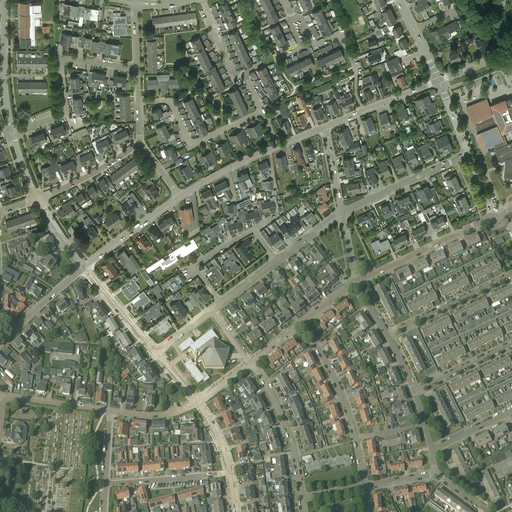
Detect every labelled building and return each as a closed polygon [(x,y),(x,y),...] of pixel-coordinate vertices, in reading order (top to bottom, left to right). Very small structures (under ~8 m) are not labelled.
[(383,4),(385,3),(383,0),(376,0),(375,1),(378,6),(377,7),(379,10),(385,7),(383,4)] [(430,8),(427,2),(430,1),(429,0),(419,0),(418,1),(419,4),(415,6),(419,13),(430,8)] [(220,11),(229,7),(226,1),(218,5),(220,11)] [(312,7),(309,1),(300,5),(303,11),(312,7)] [(19,37),(20,37),(20,43),(31,43),(31,42),(34,42),(34,39),(33,39),(33,25),(39,25),(39,14),(41,14),(41,11),(41,3),(32,3),(32,5),(30,5),(30,2),(19,2),(19,7),(20,14),(19,14),(19,25),(20,25),(20,32),(19,32),(19,37)] [(271,2),(262,6),(265,11),(273,8),(271,2)] [(59,13),(70,15),(71,4),(61,3),(59,13)] [(80,16),(81,6),(71,4),(70,15),(80,16)] [(80,16),(90,18),(92,8),(81,6),(80,16)] [(231,13),(229,7),(220,11),(223,16),(231,13)] [(100,20),(102,9),(92,8),(90,18),(100,20)] [(276,13),(273,8),(265,11),(268,17),(276,13)] [(312,12),(314,19),(323,15),(320,9),(312,12)] [(381,21),(393,15),(390,9),(383,12),(385,16),(380,18),(381,21)] [(478,17),(471,9),(467,12),(474,21),(478,17)] [(113,24),(120,24),(126,24),(125,16),(120,16),(120,12),(113,13),(113,24)] [(189,23),(197,22),(196,12),(188,13),(189,23)] [(189,23),(188,13),(181,14),(182,24),(189,23)] [(234,18),(231,13),(223,16),(226,22),(234,18)] [(279,19),(276,13),(268,17),(270,23),(279,19)] [(182,24),(181,14),(174,15),(175,25),(182,24)] [(175,25),(174,15),(166,16),(167,25),(175,25)] [(317,24),(325,20),(323,15),(314,19),(317,24)] [(389,25),(396,21),(393,15),(381,21),(382,23),(387,21),(389,25)] [(167,25),(166,16),(159,17),(160,26),(167,25)] [(160,26),(159,17),(151,18),(153,27),(160,26)] [(237,24),(234,18),(226,22),(228,28),(237,24)] [(317,24),(320,30),(328,26),(325,20),(317,24)] [(451,38),(448,33),(455,30),(459,28),(456,21),(442,28),(441,27),(432,32),(438,43),(447,39),(448,39),(451,38)] [(120,24),(113,24),(113,35),(126,35),(126,27),(120,27),(120,24)] [(270,28),(272,34),(280,30),(277,24),(270,28)] [(328,26),(320,30),(323,36),(331,32),(328,26)] [(399,27),(392,30),(396,37),(395,37),(396,40),(404,36),(399,27)] [(230,40),(239,36),(236,30),(228,34),(230,40)] [(275,39),(283,36),(280,30),(272,34),(275,39)] [(490,48),(487,42),(490,40),(487,32),(482,35),(483,38),(478,40),(482,51),(490,48)] [(60,44),(70,46),(72,35),(62,34),(61,37),(60,44)] [(72,35),(70,46),(80,47),(82,37),(72,35)] [(230,40),(233,45),(241,42),(239,36),(230,40)] [(275,39),(278,45),(286,41),(283,36),(275,39)] [(404,36),(396,40),(397,43),(399,42),(402,49),(408,45),(404,36)] [(92,38),(82,37),(80,47),(90,49),(92,40),(92,38)] [(190,41),(193,47),(201,43),(199,37),(190,41)] [(371,48),(378,46),(377,44),(384,42),(383,37),(369,41),(371,48)] [(100,52),(102,42),(92,40),(90,49),(90,51),(100,52)] [(147,49),(156,48),(156,41),(147,41),(147,49)] [(286,41),(278,45),(280,51),(288,47),(286,41)] [(100,52),(110,53),(112,43),(102,42),(100,52)] [(241,42),(233,45),(236,51),(244,47),(241,42)] [(120,55),(122,44),(112,43),(110,53),(120,55)] [(193,47),(196,53),(204,49),(201,43),(193,47)] [(456,48),(458,52),(449,55),(453,63),(462,59),(459,53),(462,52),(460,46),(456,48)] [(236,51),(239,57),(247,53),(244,47),(236,51)] [(204,49),(196,53),(198,58),(207,54),(204,49)] [(338,60),(344,57),(340,49),(334,51),(338,60)] [(375,51),(376,53),(368,56),(371,64),(381,60),(379,55),(383,54),(381,49),(375,51)] [(338,60),(334,51),(328,54),(332,62),(338,60)] [(247,53),(239,57),(241,63),(250,59),(247,53)] [(198,58),(201,64),(209,60),(207,54),(198,58)] [(332,62),(328,54),(323,57),(326,65),(332,62)] [(258,55),(250,58),(251,61),(252,61),(253,64),(260,61),(258,55)] [(304,59),(308,67),(314,65),(310,56),(304,59)] [(326,65),(323,57),(317,60),(321,68),(326,65)] [(387,61),(391,72),(401,68),(400,66),(401,65),(398,57),(387,61)] [(252,65),(250,59),(241,63),(244,68),(252,65)] [(298,62),(302,70),(308,67),(304,59),(298,62)] [(209,60),(201,64),(204,70),(206,69),(212,66),(209,60)] [(293,64),(296,73),(302,70),(298,62),(293,64)] [(157,64),(148,64),(148,72),(157,71),(157,64)] [(296,73),(293,64),(287,67),(290,76),(296,73)] [(206,69),(208,75),(217,71),(214,65),(212,66),(206,69)] [(257,70),(260,76),(268,72),(265,66),(257,70)] [(401,68),(391,72),(395,82),(398,81),(400,86),(407,83),(401,68)] [(217,71),(208,75),(211,81),(219,77),(217,71)] [(95,84),(97,84),(99,73),(90,72),(89,76),(88,83),(91,84),(92,81),(95,81),(95,84)] [(260,76),(262,82),(270,78),(268,72),(260,76)] [(79,80),(79,77),(81,77),(81,73),(75,74),(75,77),(70,78),(70,84),(82,83),(82,80),(79,80)] [(105,79),(105,74),(99,73),(97,84),(100,85),(101,82),(104,82),(104,86),(107,86),(108,79),(105,79)] [(119,85),(120,76),(114,75),(113,80),(110,80),(109,86),(112,87),(113,84),(119,85)] [(153,90),(147,90),(147,95),(158,95),(158,92),(157,80),(157,78),(157,75),(152,75),(152,78),(150,78),(150,85),(153,84),(153,90)] [(129,82),(126,82),(126,77),(120,76),(119,85),(125,86),(124,89),(128,89),(129,82)] [(375,89),(374,84),(371,76),(362,79),(363,84),(365,91),(363,92),(366,100),(373,97),(371,90),(375,89)] [(211,81),(214,86),(222,82),(219,77),(211,81)] [(265,87),(273,83),(270,78),(262,82),(265,87)] [(381,94),(387,91),(385,84),(384,85),(382,80),(376,82),(378,87),(381,94)] [(222,82),(214,86),(217,92),(225,88),(222,82)] [(82,83),(70,84),(71,91),(76,90),(77,93),(83,92),(83,89),(80,89),(80,86),(82,86),(82,83)] [(265,87),(268,93),(276,89),(273,83),(265,87)] [(316,89),(319,95),(332,89),(330,83),(316,89)] [(231,98),(239,94),(237,88),(229,92),(231,98)] [(270,99),(279,95),(276,89),(268,93),(270,99)] [(352,105),(354,105),(351,97),(352,97),(351,95),(350,93),(346,95),(345,91),(343,92),(349,107),(352,105)] [(349,107),(343,92),(344,96),(340,97),(341,101),(344,109),(345,108),(346,108),(349,107)] [(72,99),(73,105),(82,104),(81,98),(84,98),(84,94),(77,95),(77,98),(72,99)] [(242,100),(239,94),(231,98),(234,104),(242,100)] [(423,117),(424,120),(430,118),(429,115),(438,111),(434,102),(432,103),(428,95),(415,101),(419,109),(423,107),(427,115),(423,117)] [(183,101),(186,107),(194,103),(191,98),(183,101)] [(307,117),(310,116),(303,98),(297,101),(301,108),(303,107),(307,117)] [(477,133),(483,148),(494,144),(496,149),(495,149),(500,162),(507,160),(508,162),(506,163),(504,177),(511,178),(511,142),(508,144),(503,132),(511,128),(511,99),(511,100),(511,98),(509,99),(506,100),(505,99),(491,105),(492,107),(490,108),(487,99),(466,107),(473,122),(476,121),(480,131),(477,133)] [(307,107),(315,104),(313,99),(305,102),(307,107)] [(237,109),(245,106),(242,100),(234,104),(237,109)] [(330,114),(338,111),(334,101),(326,104),(330,114)] [(287,112),(288,112),(286,102),(277,105),(280,111),(283,118),(284,118),(284,119),(289,118),(287,112)] [(194,103),(186,107),(189,113),(197,109),(194,103)] [(82,104),(73,105),(74,112),(79,111),(79,114),(86,113),(85,110),(82,110),(82,107),(85,106),(85,104),(82,104)] [(413,120),(411,114),(408,115),(404,105),(397,108),(402,122),(403,125),(411,122),(410,122),(413,120)] [(248,111),(245,106),(237,109),(239,115),(248,111)] [(316,120),(324,117),(320,107),(312,110),(316,120)] [(165,113),(162,114),(159,108),(151,112),(154,118),(158,116),(160,119),(167,116),(165,113)] [(189,113),(191,119),(200,115),(197,109),(189,113)] [(296,110),(292,112),(294,117),(295,117),(299,127),(306,124),(302,114),(298,115),(296,110)] [(384,129),(392,126),(393,129),(397,127),(394,120),(390,122),(387,112),(379,115),(384,129)] [(200,115),(191,119),(194,124),(202,121),(200,115)] [(279,124),(283,133),(291,130),(287,120),(282,122),(280,117),(276,119),(278,124),(279,124)] [(366,134),(376,130),(371,117),(361,120),(366,134)] [(159,121),(161,125),(156,128),(159,133),(167,129),(164,122),(167,121),(165,118),(159,121)] [(429,133),(443,127),(440,120),(432,123),(430,120),(425,123),(429,133)] [(194,124),(197,130),(205,126),(202,121),(194,124)] [(259,122),(246,128),(251,138),(264,132),(259,122)] [(63,136),(66,135),(67,136),(70,134),(66,124),(63,126),(63,125),(57,127),(60,136),(63,135),(63,136)] [(124,139),(130,136),(127,132),(130,131),(127,125),(124,126),(125,129),(123,130),(121,127),(118,128),(120,132),(120,131),(124,139)] [(205,126),(197,130),(200,136),(208,132),(205,126)] [(60,136),(57,127),(51,129),(53,134),(50,135),(52,141),(55,140),(54,137),(57,136),(58,139),(61,138),(60,136)] [(170,137),(170,136),(167,129),(159,133),(162,139),(167,137),(169,141),(175,138),(173,135),(170,137)] [(348,129),(342,131),(348,143),(353,141),(348,129)] [(120,132),(117,133),(116,130),(110,133),(113,139),(116,138),(118,142),(124,139),(120,131),(120,132)] [(241,130),(229,136),(230,140),(233,139),(236,145),(245,140),(241,130)] [(348,143),(342,131),(337,133),(342,146),(348,143)] [(47,143),(50,142),(48,137),(45,138),(43,132),(37,135),(41,146),(44,145),(43,142),(46,141),(47,143)] [(101,140),(105,148),(111,145),(109,141),(112,140),(109,134),(106,135),(107,138),(101,140)] [(41,146),(37,135),(31,137),(33,142),(30,143),(32,149),(36,148),(34,145),(38,144),(39,147),(41,146)] [(442,155),(453,150),(447,135),(436,140),(442,155)] [(95,148),(97,147),(100,151),(105,148),(101,140),(96,143),(95,140),(92,142),(95,148)] [(163,150),(166,156),(175,152),(171,145),(175,143),(173,140),(167,143),(169,147),(163,150)] [(221,156),(231,152),(226,142),(216,147),(221,156)] [(426,160),(433,157),(429,149),(432,148),(430,142),(420,147),(426,160)] [(308,157),(314,155),(313,151),(311,143),(304,146),(306,153),(307,153),(308,157)] [(350,148),(351,152),(361,149),(359,143),(353,144),(353,147),(350,148)] [(84,151),(89,162),(95,159),(92,154),(95,153),(92,147),(89,148),(83,150),(84,151)] [(298,161),(303,159),(301,155),(302,154),(300,147),(293,150),(296,157),(298,161)] [(411,165),(419,162),(415,154),(418,153),(415,147),(405,152),(411,165)] [(83,165),(88,162),(89,162),(84,151),(78,154),(75,155),(78,161),(81,160),(83,165)] [(201,157),(198,157),(201,163),(204,163),(206,166),(215,161),(211,151),(201,156),(201,157)] [(178,159),(177,158),(175,152),(166,156),(169,162),(174,159),(176,164),(182,161),(181,158),(178,159)] [(343,159),(344,166),(354,165),(353,158),(354,157),(353,154),(346,155),(347,158),(343,159)] [(279,170),(287,168),(285,155),(276,157),(279,170)] [(399,173),(406,170),(402,162),(405,160),(402,155),(392,159),(399,173)] [(67,163),(70,171),(76,168),(74,163),(77,162),(74,156),(71,158),(72,160),(67,163)] [(49,179),(55,176),(52,169),(55,168),(51,159),(48,161),(50,166),(41,170),(43,174),(46,172),(49,179)] [(134,171),(140,167),(133,159),(128,163),(134,171)] [(384,178),(392,175),(388,166),(391,165),(388,159),(378,164),(384,178)] [(268,176),(271,174),(269,169),(270,169),(266,161),(257,165),(263,178),(268,176)] [(60,170),(62,169),(65,173),(70,171),(67,163),(61,166),(60,163),(57,164),(60,170)] [(134,171),(128,163),(122,167),(128,176),(134,171)] [(194,174),(188,164),(179,169),(184,179),(194,174)] [(0,171),(1,173),(0,173),(0,177),(2,177),(11,173),(9,166),(3,168),(2,165),(0,165),(0,171)] [(359,170),(355,171),(354,165),(344,166),(346,173),(349,173),(350,176),(360,174),(359,170)] [(128,176),(122,167),(116,172),(122,180),(128,176)] [(371,185),(378,182),(375,174),(378,173),(375,167),(365,172),(371,185)] [(247,184),(250,182),(248,179),(249,178),(246,171),(237,175),(244,189),(248,187),(247,184)] [(122,180),(116,172),(110,176),(116,184),(122,180)] [(456,175),(454,176),(453,173),(444,177),(446,180),(447,179),(449,185),(458,181),(456,175)] [(143,181),(143,182),(144,184),(141,186),(151,199),(159,193),(153,185),(154,184),(154,183),(152,181),(151,180),(151,179),(150,178),(149,177),(147,179),(146,180),(145,180),(143,181)] [(103,189),(106,187),(106,188),(112,184),(108,178),(105,180),(104,178),(98,182),(103,189)] [(350,193),(360,191),(359,186),(364,185),(362,178),(354,179),(354,183),(348,184),(350,193)] [(265,190),(268,189),(273,189),(272,180),(266,181),(262,182),(263,187),(264,187),(265,190)] [(228,186),(229,186),(228,184),(227,184),(225,181),(214,186),(218,194),(223,191),(227,200),(232,197),(228,189),(229,188),(228,186)] [(461,191),(460,188),(461,187),(458,181),(449,185),(452,191),(451,192),(452,194),(461,191)] [(9,196),(18,192),(15,185),(10,187),(9,184),(1,187),(2,191),(7,189),(9,196)] [(93,185),(88,189),(87,189),(92,196),(98,193),(98,194),(101,192),(97,185),(94,187),(93,185)] [(322,211),(328,206),(325,201),(327,200),(324,186),(317,191),(320,204),(318,206),(322,211)] [(422,201),(432,196),(431,194),(428,187),(418,191),(422,201)] [(209,189),(205,191),(213,207),(217,205),(209,189)] [(243,197),(246,196),(245,195),(251,193),(249,189),(244,192),(243,190),(240,192),(243,197)] [(213,207),(205,191),(201,193),(204,201),(205,201),(209,209),(213,207)] [(128,201),(121,206),(126,212),(129,211),(130,213),(133,211),(135,210),(134,209),(135,208),(135,207),(137,206),(136,204),(139,202),(131,192),(128,195),(130,198),(127,200),(128,201)] [(86,193),(83,195),(82,193),(76,197),(81,204),(87,200),(87,201),(90,199),(86,193)] [(410,203),(406,205),(409,211),(417,207),(414,199),(413,200),(410,193),(406,195),(407,196),(410,203)] [(458,205),(459,206),(467,202),(465,195),(463,196),(462,193),(454,197),(455,200),(456,200),(457,202),(455,203),(456,206),(458,205)] [(271,200),(267,201),(270,210),(276,208),(275,205),(278,205),(275,195),(272,196),(273,197),(270,198),(271,200)] [(407,196),(398,200),(400,203),(396,205),(399,212),(403,211),(402,207),(406,205),(410,203),(407,196)] [(70,205),(74,202),(72,199),(64,205),(66,208),(60,211),(64,217),(69,213),(71,216),(75,213),(70,205)] [(270,210),(267,201),(264,202),(263,199),(258,201),(259,207),(260,209),(263,208),(263,212),(270,210)] [(308,221),(314,216),(311,212),(313,210),(305,199),(301,202),(309,212),(304,216),(308,221)] [(459,206),(461,211),(460,212),(461,215),(470,211),(469,208),(470,208),(467,202),(459,206)] [(237,210),(237,204),(230,205),(226,205),(228,215),(231,214),(237,210)] [(199,208),(201,213),(208,210),(206,205),(199,208)] [(384,214),(389,212),(390,216),(396,213),(393,207),(390,209),(388,205),(381,208),(384,214)] [(261,214),(260,211),(260,209),(259,207),(253,208),(254,211),(251,212),(253,221),(259,219),(258,215),(261,214)] [(182,226),(186,225),(186,221),(192,220),(191,208),(184,208),(184,209),(180,210),(182,226)] [(370,211),(371,212),(357,218),(361,226),(369,222),(372,226),(377,224),(375,220),(380,218),(375,208),(370,211)] [(241,211),(242,214),(244,223),(247,222),(253,221),(251,212),(248,213),(247,210),(241,211)] [(29,225),(36,222),(33,213),(26,215),(29,225)] [(110,228),(121,220),(116,213),(105,220),(106,222),(104,224),(107,228),(109,226),(110,228)] [(437,218),(440,225),(446,222),(442,213),(438,214),(439,217),(437,218)] [(237,222),(234,222),(236,231),(243,229),(242,226),(245,226),(244,223),(242,214),(238,215),(239,218),(237,219),(237,222)] [(293,223),(291,225),(295,231),(301,227),(297,222),(300,220),(296,214),(290,219),(293,223)] [(29,225),(26,215),(19,217),(22,227),(29,225)] [(98,223),(102,220),(98,215),(94,218),(98,223)] [(170,215),(164,219),(167,222),(169,221),(171,224),(172,227),(173,227),(173,228),(174,232),(175,237),(179,237),(178,231),(179,231),(177,225),(176,226),(177,225),(170,215)] [(94,237),(94,236),(98,234),(92,226),(95,224),(91,219),(88,216),(83,221),(86,225),(89,228),(83,233),(85,236),(88,234),(91,239),(93,239),(94,237)] [(22,227),(19,217),(12,220),(15,229),(22,227)] [(440,225),(437,218),(434,219),(433,217),(429,218),(434,228),(440,225)] [(167,222),(164,219),(158,223),(165,232),(169,229),(168,227),(170,225),(172,228),(172,227),(171,224),(169,221),(167,222)] [(214,236),(222,235),(220,219),(216,221),(217,224),(210,228),(209,226),(201,231),(201,233),(202,235),(206,232),(210,239),(214,236)] [(15,229),(12,220),(5,222),(8,232),(15,229)] [(236,231),(234,222),(231,223),(230,220),(224,222),(227,230),(229,229),(230,233),(236,231)] [(418,227),(421,234),(427,231),(423,222),(420,223),(421,226),(418,227)] [(273,234),(280,244),(283,242),(283,241),(284,240),(281,237),(284,235),(276,224),(272,226),(276,232),(273,234)] [(295,231),(291,225),(287,228),(284,224),(280,228),(284,233),(287,230),(290,235),(295,231)] [(415,237),(421,234),(418,227),(416,224),(410,226),(412,230),(415,237)] [(161,239),(164,237),(161,234),(160,234),(155,227),(149,232),(151,234),(150,235),(152,238),(153,237),(155,239),(159,236),(161,239)] [(277,247),(280,244),(273,234),(269,237),(265,232),(263,229),(259,232),(261,234),(270,245),(273,243),(275,246),(276,246),(277,247)] [(399,236),(403,243),(408,241),(404,231),(401,232),(402,235),(399,236)] [(471,237),(475,246),(480,243),(481,244),(487,241),(483,233),(477,236),(477,234),(471,237)] [(397,246),(403,243),(399,236),(396,238),(395,235),(392,237),(397,246)] [(152,246),(150,242),(147,239),(146,239),(143,236),(137,240),(140,243),(138,245),(140,247),(142,246),(143,248),(147,246),(149,248),(152,246)] [(470,250),(469,249),(475,246),(471,237),(464,240),(465,241),(463,243),(467,251),(470,250)] [(184,255),(198,247),(192,238),(190,240),(191,243),(186,246),(184,244),(171,252),(177,260),(178,259),(176,256),(182,251),(184,255)] [(245,262),(253,256),(246,246),(252,242),(249,239),(243,243),(243,244),(236,249),(245,262)] [(376,254),(391,247),(388,239),(380,243),(379,239),(371,243),(376,254)] [(25,250),(28,248),(25,240),(19,242),(19,243),(22,252),(24,256),(27,255),(25,250)] [(463,243),(460,244),(459,242),(453,245),(458,254),(463,251),(464,253),(467,251),(463,243)] [(22,252),(19,243),(13,245),(14,247),(18,260),(18,259),(21,257),(20,253),(22,252)] [(458,254),(453,245),(447,248),(448,250),(446,251),(450,259),(453,258),(452,257),(458,254)] [(18,260),(14,247),(8,249),(11,257),(14,256),(16,261),(18,260)] [(311,253),(314,258),(321,253),(317,247),(312,251),(309,247),(303,251),(307,256),(311,253)] [(226,251),(231,256),(223,262),(224,264),(222,265),(225,270),(228,268),(231,273),(239,267),(235,261),(238,259),(234,254),(230,248),(226,251)] [(131,254),(128,256),(124,250),(117,255),(132,274),(141,267),(131,254)] [(446,251),(443,252),(442,251),(436,254),(440,263),(446,260),(446,261),(450,259),(446,251)] [(163,269),(177,260),(171,252),(168,254),(170,256),(164,260),(162,257),(145,268),(148,272),(160,265),(163,269)] [(326,259),(321,253),(314,258),(311,261),(307,263),(309,266),(313,264),(316,261),(319,265),(326,259)] [(440,263),(436,254),(430,257),(431,258),(428,259),(432,268),(435,266),(435,265),(440,263)] [(47,257),(43,265),(39,262),(35,268),(42,272),(44,268),(51,272),(53,269),(55,269),(56,268),(57,267),(57,265),(56,264),(57,263),(47,257)] [(428,259),(425,261),(425,259),(419,262),(423,271),(429,268),(431,274),(434,272),(432,268),(428,259)] [(111,279),(119,273),(109,260),(102,266),(111,279)] [(299,264),(298,262),(297,262),(295,260),(288,265),(291,270),(287,273),(292,280),(298,276),(293,269),(296,267),(298,270),(301,268),(299,264)] [(16,281),(19,275),(20,275),(23,270),(8,262),(5,268),(3,272),(5,273),(2,280),(9,284),(12,279),(16,281)] [(422,277),(420,273),(423,271),(419,262),(413,265),(414,267),(411,268),(415,276),(416,279),(422,277)] [(496,272),(501,269),(497,262),(492,264),(496,272)] [(32,274),(35,269),(26,263),(23,268),(32,274)] [(220,279),(223,277),(218,269),(220,268),(217,263),(206,272),(215,285),(221,280),(220,279)] [(329,275),(335,271),(333,268),(334,268),(331,264),(328,267),(325,265),(320,269),(322,272),(325,270),(327,273),(325,274),(326,274),(322,277),(324,279),(329,275)] [(496,272),(492,264),(487,267),(490,274),(496,272)] [(490,274),(487,267),(481,269),(485,277),(490,274)] [(411,268),(408,269),(407,268),(401,270),(406,279),(412,277),(412,278),(415,276),(411,268)] [(485,277),(481,269),(476,272),(479,279),(485,277)] [(150,278),(144,270),(141,273),(146,281),(150,278)] [(406,279),(401,270),(396,273),(396,275),(394,276),(398,284),(401,283),(400,282),(406,279)] [(280,283),(286,281),(285,277),(283,278),(281,271),(272,273),(275,283),(271,284),(272,288),(281,286),(280,283)] [(339,276),(335,271),(329,275),(331,278),(327,281),(329,283),(331,286),(337,281),(336,279),(339,276)] [(479,279),(476,272),(470,275),(474,282),(479,279)] [(182,280),(178,274),(172,278),(172,277),(161,285),(164,288),(168,285),(171,289),(174,286),(176,289),(181,286),(179,283),(182,280)] [(316,289),(318,287),(310,276),(306,280),(310,285),(311,284),(316,289)] [(464,287),(469,284),(466,277),(460,280),(464,287)] [(129,285),(122,290),(126,296),(139,287),(135,281),(136,281),(133,278),(127,283),(129,285)] [(28,294),(30,290),(33,286),(31,284),(33,281),(29,279),(23,288),(26,290),(26,291),(28,291),(26,293),(28,294)] [(296,286),(297,285),(293,280),(292,281),(292,280),(288,283),(293,289),(296,286)] [(464,287),(460,280),(455,282),(458,290),(464,287)] [(458,290),(455,282),(449,285),(453,292),(458,290)] [(259,298),(264,294),(266,296),(271,292),(267,287),(264,290),(261,285),(254,291),(259,298)] [(324,294),(329,289),(326,285),(320,289),(324,294)] [(378,294),(385,290),(382,285),(375,289),(378,294)] [(453,292),(449,285),(444,288),(448,295),(453,292)] [(33,286),(30,290),(33,292),(34,290),(40,294),(40,295),(42,291),(33,286)] [(161,290),(158,286),(156,288),(155,286),(152,289),(155,294),(161,290)] [(85,299),(83,295),(81,288),(79,289),(79,287),(73,290),(76,298),(79,296),(81,301),(85,299)] [(302,299),(304,298),(309,304),(314,300),(309,293),(309,294),(307,291),(304,292),(306,295),(304,297),(301,292),(297,287),(294,288),(302,299)] [(203,300),(208,296),(202,288),(195,293),(194,291),(191,293),(195,298),(199,295),(203,300)] [(295,304),(300,311),(305,307),(300,301),(302,299),(294,288),(291,290),(296,296),(299,301),(295,304)] [(448,295),(444,288),(439,290),(442,298),(448,295)] [(510,297),(506,289),(501,292),(504,299),(510,297)] [(37,299),(40,295),(40,294),(34,290),(33,292),(30,290),(28,294),(37,299)] [(314,300),(319,297),(313,290),(309,293),(314,300)] [(388,296),(385,290),(378,294),(380,299),(388,296)] [(138,295),(140,298),(133,303),(137,309),(150,300),(143,291),(138,295)] [(432,302),(438,300),(434,292),(429,295),(432,302)] [(504,299),(501,292),(495,295),(499,302),(504,299)] [(191,309),(198,303),(191,293),(188,295),(190,298),(185,302),(191,309)] [(178,299),(175,294),(172,296),(175,302),(170,305),(179,318),(185,313),(180,306),(182,305),(178,299)] [(24,304),(27,299),(21,295),(18,300),(24,304)] [(246,308),(252,303),(255,307),(256,306),(259,304),(255,298),(252,300),(248,295),(241,301),(246,308)] [(432,302),(429,295),(423,298),(427,305),(432,302)] [(499,302),(495,295),(490,297),(494,305),(499,302)] [(388,296),(380,299),(383,305),(390,301),(388,296)] [(4,310),(9,310),(10,301),(13,302),(14,302),(14,297),(4,297),(4,310)] [(427,305),(423,298),(418,300),(422,307),(427,305)] [(69,313),(73,309),(75,308),(70,301),(68,303),(65,299),(62,301),(55,307),(60,313),(65,309),(69,313)] [(422,307),(418,300),(413,303),(416,310),(422,307)] [(483,310),(489,307),(485,300),(480,302),(483,310)] [(9,310),(12,313),(9,316),(13,320),(19,314),(11,305),(13,303),(13,302),(10,301),(9,310)] [(97,313),(102,309),(99,304),(94,307),(90,301),(83,305),(85,309),(88,307),(90,311),(94,308),(97,313)] [(393,307),(390,301),(383,305),(386,310),(393,307)] [(345,302),(339,306),(343,311),(348,307),(351,311),(353,309),(348,303),(346,304),(345,302)] [(483,310),(480,302),(474,305),(478,312),(483,310)] [(18,308),(13,303),(11,305),(19,314),(25,309),(21,305),(18,308)] [(149,308),(151,311),(144,316),(148,322),(161,313),(159,310),(161,308),(157,303),(149,308)] [(416,310),(413,303),(407,306),(411,313),(416,310)] [(259,304),(256,306),(260,312),(264,309),(259,304)] [(300,311),(295,304),(290,308),(291,309),(295,315),(300,311)] [(478,312),(474,305),(469,307),(473,315),(478,312)] [(240,308),(236,310),(233,306),(227,311),(232,317),(238,312),(243,319),(241,320),(245,325),(249,322),(250,322),(240,308)] [(338,315),(343,311),(339,306),(334,309),(336,312),(334,314),(339,320),(341,318),(338,315)] [(393,307),(386,310),(388,316),(396,312),(393,307)] [(473,315),(469,307),(464,310),(467,317),(473,315)] [(281,326),(286,322),(281,315),(279,313),(275,316),(272,313),(268,308),(266,310),(270,315),(274,320),(276,318),(281,326)] [(103,319),(104,319),(103,317),(106,315),(102,309),(97,313),(100,318),(99,319),(102,323),(104,322),(103,319)] [(47,320),(50,317),(55,322),(58,320),(56,317),(55,317),(52,314),(52,315),(47,310),(42,315),(47,320)] [(467,317),(464,310),(458,313),(462,320),(467,317)] [(286,311),(285,312),(281,315),(286,322),(291,318),(286,312),(286,311)] [(330,312),(325,316),(329,322),(334,318),(336,321),(339,320),(334,314),(332,315),(330,312)] [(398,317),(396,312),(388,316),(391,321),(398,317)] [(361,326),(364,323),(363,321),(366,319),(362,313),(355,318),(353,315),(348,320),(350,323),(356,318),(359,323),(357,325),(358,327),(361,326)] [(462,320),(458,313),(453,315),(456,323),(462,320)] [(324,326),(329,322),(325,316),(320,320),(322,323),(320,325),(324,331),(327,329),(324,326)] [(109,328),(115,324),(111,319),(109,320),(107,317),(104,319),(103,319),(104,322),(105,321),(109,328)] [(159,335),(171,325),(165,317),(160,321),(162,323),(155,329),(159,335)] [(446,328),(452,325),(448,318),(443,320),(446,328)] [(43,322),(42,323),(38,319),(33,323),(37,328),(41,325),(44,328),(45,327),(47,330),(49,327),(45,323),(44,324),(43,322)] [(250,322),(249,322),(253,328),(259,324),(255,319),(250,322)] [(364,331),(371,327),(366,319),(363,321),(364,323),(361,326),(364,331)] [(270,320),(265,323),(271,331),(276,327),(270,320)] [(446,328),(443,320),(437,323),(441,330),(446,328)] [(45,323),(49,327),(51,329),(54,327),(48,321),(45,323)] [(271,331),(265,323),(260,327),(266,334),(271,331)] [(441,330),(437,323),(432,325),(436,333),(441,330)] [(115,324),(109,328),(113,334),(112,334),(115,339),(116,338),(117,339),(122,335),(120,332),(119,332),(116,334),(115,332),(118,330),(115,324)] [(249,330),(245,325),(240,329),(244,334),(249,330)] [(436,333),(432,325),(427,328),(430,335),(436,333)] [(27,339),(30,336),(35,342),(39,338),(34,332),(32,334),(27,328),(22,334),(27,339)] [(430,335),(427,328),(421,331),(425,338),(430,335)] [(498,339),(503,336),(500,329),(494,331),(498,339)] [(256,330),(251,334),(257,341),(262,337),(256,330)] [(224,369),(229,350),(217,342),(219,341),(211,331),(194,344),(190,339),(178,348),(182,353),(189,348),(199,361),(201,360),(204,369),(206,369),(211,369),(224,369)] [(367,336),(371,344),(375,341),(374,339),(377,337),(374,331),(367,336)] [(498,339),(494,331),(489,334),(492,341),(498,339)] [(88,342),(85,334),(74,338),(78,343),(88,342)] [(124,334),(122,335),(117,339),(120,344),(120,345),(128,340),(124,334)] [(257,341),(251,334),(246,338),(252,345),(257,341)] [(492,341),(489,334),(483,336),(487,344),(492,341)] [(487,344),(483,336),(478,339),(481,346),(487,344)] [(21,344),(25,348),(25,347),(26,348),(28,346),(23,342),(18,337),(13,342),(17,348),(21,344)] [(329,343),(332,350),(338,346),(335,341),(339,339),(337,337),(331,340),(332,342),(329,343)] [(382,345),(377,337),(374,339),(375,341),(371,344),(375,349),(382,345)] [(413,344),(410,338),(408,339),(403,342),(406,347),(413,344)] [(481,346),(478,339),(472,342),(476,349),(481,346)] [(128,340),(120,345),(123,350),(125,350),(126,352),(129,349),(128,347),(131,345),(128,340)] [(297,342),(295,344),(293,341),(287,345),(291,350),(296,347),(299,350),(301,348),(297,342)] [(47,346),(42,351),(43,353),(72,355),(73,345),(50,343),(50,342),(47,342),(43,342),(43,343),(47,346)] [(476,349),(472,342),(467,344),(470,352),(476,349)] [(42,351),(47,346),(43,343),(38,347),(42,351)] [(413,344),(406,347),(408,353),(416,349),(413,344)] [(287,354),(291,350),(287,345),(282,349),(284,351),(282,353),(287,359),(289,357),(287,354)] [(340,352),(338,346),(332,350),(335,356),(338,354),(339,356),(345,353),(344,350),(340,352)] [(131,360),(140,355),(137,349),(134,351),(132,347),(129,349),(126,352),(128,356),(129,355),(130,357),(128,358),(130,361),(131,360)] [(461,357),(466,354),(463,347),(457,349),(461,357)] [(418,355),(416,349),(408,353),(411,358),(418,355)] [(461,357),(457,349),(452,352),(455,359),(461,357)] [(377,354),(381,362),(385,360),(384,357),(388,355),(385,350),(377,354)] [(13,363),(9,360),(1,352),(0,353),(0,363),(3,366),(7,362),(11,365),(13,363)] [(19,356),(24,362),(30,367),(30,363),(32,361),(23,352),(19,356)] [(278,352),(273,356),(278,361),(282,357),(285,361),(287,359),(282,353),(280,354),(278,352)] [(304,357),(307,362),(313,359),(310,353),(307,355),(306,352),(299,356),(300,359),(304,357)] [(455,359),(452,352),(446,355),(450,362),(455,359)] [(337,360),(340,366),(346,363),(343,357),(347,355),(345,353),(339,356),(340,358),(337,360)] [(138,366),(145,363),(140,355),(131,360),(137,369),(139,368),(138,366)] [(384,368),(392,364),(388,355),(384,357),(385,360),(381,362),(384,368)] [(421,360),(418,355),(411,358),(413,363),(421,360)] [(450,362),(446,355),(441,357),(444,364),(450,362)] [(272,365),(273,364),(278,361),(273,356),(268,360),(270,362),(268,364),(272,370),(275,368),(272,365)] [(444,364),(441,357),(435,360),(439,367),(444,364)] [(507,368),(511,365),(511,364),(509,358),(503,360),(507,368)] [(316,365),(313,359),(307,362),(309,368),(306,370),(307,372),(314,369),(313,367),(316,365)] [(198,384),(203,381),(205,383),(209,379),(208,377),(204,379),(190,360),(184,366),(198,384)] [(423,365),(421,360),(413,363),(416,369),(423,365)] [(507,368),(503,360),(498,363),(501,370),(507,368)] [(73,362),(64,361),(63,371),(72,372),(72,368),(75,369),(75,365),(73,364),(73,362)] [(145,362),(145,363),(138,366),(139,368),(140,369),(139,370),(144,376),(153,370),(150,365),(147,366),(145,362)] [(346,370),(347,372),(355,368),(358,366),(357,364),(352,366),(349,368),(346,363),(340,366),(343,372),(346,370)] [(501,370),(498,363),(492,366),(496,373),(501,370)] [(419,374),(424,372),(426,371),(423,365),(416,369),(419,374)] [(496,373),(492,366),(487,368),(491,376),(496,373)] [(37,367),(36,375),(35,384),(37,385),(36,393),(45,394),(45,389),(46,389),(47,381),(41,381),(40,380),(42,368),(37,367)] [(345,376),(348,382),(354,379),(352,376),(354,375),(353,372),(355,371),(357,370),(355,368),(347,372),(348,374),(345,376)] [(491,376),(487,368),(481,371),(485,378),(491,376)] [(312,373),(315,378),(321,375),(318,369),(315,371),(314,369),(307,372),(308,375),(312,373)] [(386,372),(390,381),(394,379),(393,376),(397,375),(394,369),(386,372)] [(12,380),(14,377),(7,370),(4,373),(12,380)] [(157,376),(153,370),(144,376),(143,377),(146,381),(144,382),(145,384),(150,384),(153,381),(152,379),(157,376)] [(31,391),(33,377),(28,376),(28,372),(23,371),(21,382),(25,383),(24,390),(31,391)] [(295,377),(297,376),(295,371),(289,375),(292,380),(295,379),(295,377)] [(475,383),(481,381),(477,373),(472,376),(475,383)] [(276,379),(279,385),(287,381),(284,375),(276,379)] [(324,381),(321,375),(315,378),(318,384),(314,386),(315,388),(322,385),(321,383),(324,381)] [(393,387),(401,383),(397,375),(393,376),(394,379),(390,381),(393,387)] [(475,383),(472,376),(466,378),(470,386),(475,383)] [(70,386),(71,380),(57,378),(56,387),(63,388),(62,395),(69,396),(71,386),(70,386)] [(470,386),(466,378),(461,381),(464,388),(470,386)] [(357,384),(354,379),(348,382),(351,388),(354,386),(355,388),(362,385),(360,382),(357,384)] [(242,386),(246,391),(253,386),(250,381),(246,384),(244,381),(238,385),(240,388),(242,386)] [(279,385),(282,391),(290,387),(287,381),(279,385)] [(464,388),(461,381),(455,384),(459,391),(464,388)] [(459,391),(455,384),(450,386),(453,394),(459,391)] [(99,390),(99,394),(97,394),(97,403),(104,404),(105,391),(112,391),(112,386),(103,385),(102,390),(99,390)] [(295,391),(296,390),(293,385),(290,387),(282,391),(285,397),(289,394),(290,397),(296,394),(295,391)] [(321,396),(323,394),(329,391),(326,385),(323,387),(322,385),(315,388),(316,391),(318,390),(321,396)] [(253,394),(257,392),(253,386),(246,391),(243,393),(245,395),(247,393),(250,396),(247,398),(248,400),(254,396),(253,394)] [(396,397),(398,396),(405,394),(403,388),(396,390),(396,391),(394,392),(394,393),(396,397)] [(134,399),(134,394),(133,394),(133,391),(128,390),(127,395),(126,405),(133,406),(134,399)] [(354,395),(356,401),(363,399),(361,395),(365,394),(364,390),(356,392),(357,394),(354,395)] [(121,404),(122,399),(124,400),(125,391),(122,391),(122,395),(122,398),(119,398),(120,394),(117,393),(116,397),(114,397),(113,403),(121,404)] [(332,397),(329,391),(323,394),(326,400),(322,402),(323,404),(331,401),(330,399),(332,397)] [(431,397),(434,402),(441,399),(439,393),(431,397)] [(287,401),(289,408),(298,404),(296,399),(298,398),(296,394),(290,397),(292,400),(287,401)] [(399,399),(400,401),(400,402),(407,399),(405,394),(398,396),(396,397),(393,398),(394,401),(399,399)] [(501,396),(504,404),(510,401),(506,394),(501,396)] [(148,395),(148,399),(146,399),(146,403),(147,403),(147,407),(154,408),(155,395),(148,395)] [(252,408),(263,402),(260,397),(256,399),(254,396),(248,400),(244,402),(246,406),(250,404),(252,408)] [(504,404),(501,396),(495,399),(499,407),(504,404)] [(215,407),(222,404),(221,402),(222,402),(220,398),(213,402),(215,407)] [(368,404),(364,405),(363,399),(356,401),(358,408),(361,407),(362,409),(369,407),(368,404)] [(441,399),(434,402),(437,408),(444,404),(441,399)] [(489,411),(494,409),(491,401),(485,404),(489,411)] [(262,410),(266,408),(263,402),(252,408),(255,413),(251,414),(253,417),(256,416),(263,413),(262,410)] [(218,413),(225,409),(224,407),(222,404),(215,407),(218,413)] [(289,408),(292,414),(300,410),(298,404),(289,408)] [(329,408),(331,414),(338,412),(336,405),(333,406),(332,404),(325,407),(325,409),(329,408)] [(402,406),(402,408),(399,409),(400,413),(404,412),(410,410),(408,404),(402,406)] [(437,408),(439,413),(447,409),(444,404),(437,408)] [(489,411),(485,404),(480,406),(483,414),(489,411)] [(483,414),(480,406),(474,409),(478,417),(483,414)] [(239,410),(238,407),(232,410),(227,411),(228,414),(222,416),(224,422),(231,419),(230,416),(229,414),(233,412),(233,413),(239,410)] [(368,417),(367,413),(366,411),(370,410),(369,407),(362,409),(362,411),(359,412),(361,419),(368,417)] [(447,409),(439,413),(442,418),(449,415),(447,409)] [(478,417),(474,409),(469,412),(473,419),(478,417)] [(292,414),(294,419),(302,416),(300,410),(292,414)] [(398,420),(399,423),(410,420),(409,417),(413,416),(410,410),(404,412),(400,413),(402,418),(398,420)] [(337,419),(340,418),(338,412),(331,414),(333,420),(329,421),(330,424),(337,421),(337,419)] [(473,419),(469,412),(464,414),(467,422),(473,419)] [(261,419),(262,423),(271,419),(268,413),(264,415),(263,413),(256,416),(258,420),(261,419)] [(191,421),(194,420),(193,418),(194,416),(193,414),(180,419),(180,425),(191,423),(191,421)] [(442,418),(445,424),(452,420),(449,415),(442,418)] [(296,425),(299,424),(300,427),(308,424),(307,421),(305,422),(302,416),(294,419),(296,425)] [(392,418),(386,420),(387,425),(395,423),(393,416),(391,417),(392,418)] [(368,417),(361,419),(363,425),(366,424),(367,426),(374,424),(373,420),(369,421),(368,417)] [(231,419),(224,422),(226,428),(234,425),(235,427),(241,425),(245,424),(244,421),(236,424),(234,421),(232,422),(231,419)] [(269,427),(273,425),(271,419),(262,423),(265,429),(262,430),(263,432),(270,429),(269,427)] [(452,420),(445,424),(447,429),(455,426),(452,420)] [(335,425),(337,431),(343,429),(341,423),(338,424),(337,421),(330,424),(331,426),(335,425)] [(133,422),(132,428),(132,429),(131,429),(131,432),(135,433),(135,436),(138,436),(139,429),(139,423),(133,422)] [(22,423),(17,423),(12,427),(10,439),(15,444),(20,445),(25,440),(27,429),(22,423)] [(168,426),(165,426),(165,423),(158,423),(159,430),(164,430),(164,433),(169,433),(168,426)] [(298,430),(300,437),(309,434),(307,428),(309,427),(313,425),(311,423),(308,424),(300,427),(301,429),(298,430)] [(128,437),(128,430),(125,430),(126,425),(119,424),(118,429),(119,429),(118,436),(128,437)] [(499,428),(503,437),(509,434),(510,435),(511,434),(511,433),(508,426),(505,427),(505,425),(499,428)] [(180,435),(181,435),(187,435),(193,435),(201,435),(201,431),(197,431),(196,426),(192,426),(192,431),(185,432),(185,430),(180,431),(175,431),(175,436),(180,436),(180,435)] [(494,433),(491,434),(495,442),(498,441),(498,440),(503,437),(499,428),(493,431),(494,433)] [(267,433),(269,439),(277,437),(275,430),(271,432),(270,429),(263,432),(264,434),(267,433)] [(342,437),(345,436),(343,429),(337,431),(339,437),(334,438),(335,441),(343,439),(342,437)] [(232,438),(239,436),(238,433),(239,433),(238,430),(230,432),(232,438)] [(409,433),(410,440),(419,437),(417,431),(409,433)] [(300,437),(302,443),(311,440),(309,434),(300,437)] [(487,434),(482,437),(486,446),(492,443),(492,444),(495,442),(491,434),(488,435),(487,434)] [(239,436),(232,438),(234,444),(242,441),(241,438),(240,438),(239,436)] [(271,445),(279,443),(277,437),(269,439),(271,445)] [(412,446),(420,444),(419,437),(410,440),(412,446)] [(486,446),(482,437),(476,440),(476,441),(474,442),(478,451),(481,449),(480,448),(486,446)] [(370,440),(370,442),(367,442),(368,449),(375,448),(374,442),(378,442),(377,439),(370,440)] [(311,440),(302,443),(304,449),(313,446),(311,440)] [(273,452),(281,449),(279,443),(271,445),(273,452)] [(201,455),(210,454),(209,448),(205,448),(204,445),(198,445),(198,449),(200,449),(201,455)] [(238,455),(246,453),(245,450),(245,446),(237,448),(238,455)] [(375,448),(368,449),(369,456),(372,455),(372,457),(380,457),(380,453),(375,454),(375,448)] [(453,460),(461,455),(458,449),(449,453),(453,460)] [(345,466),(351,463),(348,456),(346,457),(345,455),(341,457),(344,465),(345,466)] [(465,462),(461,455),(453,460),(456,466),(465,462)] [(308,474),(317,470),(314,463),(312,458),(311,458),(310,456),(302,458),(302,461),(305,461),(305,460),(307,460),(309,463),(305,465),(308,474)] [(370,467),(377,466),(376,460),(383,459),(383,456),(372,457),(373,460),(369,460),(370,467)] [(419,456),(420,460),(414,462),(415,468),(422,467),(421,463),(423,463),(422,456),(419,456)] [(344,465),(341,457),(339,458),(338,457),(334,459),(337,466),(338,467),(344,465)] [(337,466),(334,459),(332,460),(331,458),(327,460),(330,468),(331,469),(337,466)] [(396,465),(397,471),(404,470),(403,467),(406,466),(404,459),(401,460),(402,464),(396,465)] [(406,466),(408,466),(409,469),(415,468),(414,462),(408,463),(407,459),(404,459),(406,466)] [(330,468),(327,460),(325,461),(325,460),(320,461),(324,469),(324,470),(330,468)] [(317,471),(324,469),(320,461),(318,462),(318,461),(314,463),(317,470),(317,471)] [(397,471),(396,465),(390,466),(389,462),(386,462),(388,470),(390,469),(391,473),(397,471)] [(468,469),(465,462),(456,466),(459,473),(468,469)] [(253,470),(252,470),(251,466),(245,467),(245,471),(242,471),(243,478),(251,476),(254,476),(253,470)] [(382,471),(378,472),(377,466),(370,467),(371,473),(374,473),(375,475),(382,474),(382,471)] [(471,475),(468,469),(459,473),(462,480),(471,475)] [(481,481),(490,477),(487,470),(478,474),(481,481)] [(281,478),(286,478),(285,471),(276,472),(277,478),(274,479),(275,482),(282,481),(281,478)] [(493,483),(490,477),(481,481),(485,488),(493,483)] [(287,482),(282,483),(282,481),(275,482),(275,484),(278,484),(279,490),(288,489),(287,482)] [(493,483),(485,488),(488,494),(496,490),(493,483)] [(427,496),(430,495),(428,487),(426,488),(425,485),(418,486),(420,493),(426,492),(427,496)] [(410,491),(412,499),(415,498),(414,494),(420,493),(418,486),(412,488),(412,490),(410,491)] [(197,496),(204,495),(202,488),(196,490),(197,496)] [(401,490),(402,496),(408,495),(409,499),(412,499),(410,491),(408,491),(408,488),(401,490)] [(139,497),(146,495),(144,489),(138,490),(139,497)] [(283,496),(288,496),(288,489),(279,490),(277,491),(278,497),(277,497),(277,500),(284,499),(283,496)] [(439,500),(444,493),(439,489),(434,496),(439,500)] [(129,498),(129,496),(127,490),(121,492),(123,500),(129,498)] [(196,490),(190,492),(191,498),(192,501),(198,499),(197,496),(196,490)] [(402,496),(401,490),(394,491),(395,494),(393,494),(394,502),(397,502),(396,497),(402,496)] [(500,497),(496,490),(488,494),(491,501),(500,497)] [(123,500),(121,492),(115,493),(117,501),(123,500)] [(212,498),(210,498),(210,502),(213,501),(213,499),(221,498),(220,492),(211,493),(212,498)] [(185,500),(183,493),(177,495),(179,502),(185,500)] [(374,504),(381,503),(381,497),(384,497),(384,493),(376,494),(377,497),(374,497),(374,504)] [(449,496),(444,493),(439,500),(444,503),(449,496)] [(141,503),(148,501),(146,495),(139,497),(137,497),(138,501),(140,500),(141,503)] [(176,505),(175,503),(173,496),(167,498),(169,504),(169,507),(176,505)] [(449,507),(454,500),(449,496),(444,503),(449,507)] [(282,508),(290,507),(289,501),(284,501),(284,499),(277,500),(277,502),(281,502),(282,508)] [(459,504),(454,500),(449,507),(454,510),(459,504)] [(157,511),(156,508),(154,501),(148,503),(150,509),(153,509),(154,511),(157,511)] [(378,510),(378,511),(382,511),(386,511),(386,509),(382,509),(381,503),(374,504),(375,510),(378,510)]
